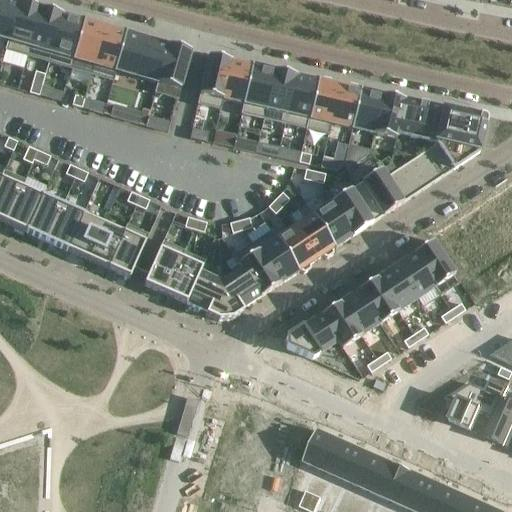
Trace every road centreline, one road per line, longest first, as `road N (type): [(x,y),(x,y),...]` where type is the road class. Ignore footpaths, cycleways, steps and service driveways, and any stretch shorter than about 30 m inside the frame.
road 1 (residential): [(112,0),(511,96)]
road 2 (residential): [(511,157),(210,354)]
road 3 (residential): [(210,354),(0,260)]
road 4 (residential): [(389,432),(210,354)]
road 5 (residential): [(389,432),(408,396),(511,319)]
road 6 (residential): [(210,354),(164,511)]
road 7 (residential): [(511,486),(389,432)]
